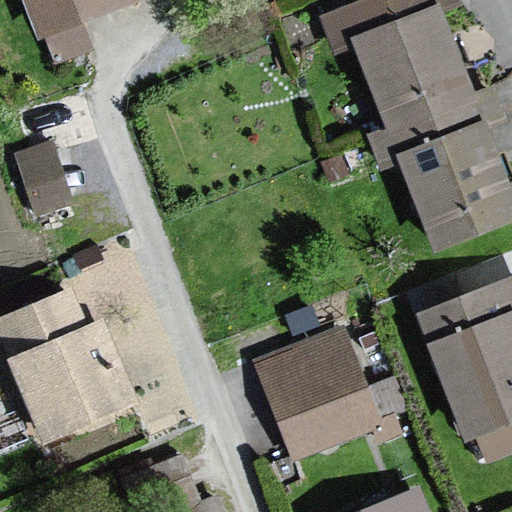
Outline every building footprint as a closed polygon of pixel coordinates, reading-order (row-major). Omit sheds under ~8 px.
[(22,0),(54,80),(94,66),(87,33),(166,5),(164,0),(22,0)] [(454,0),(380,0),(319,25),(333,57),(346,54),(422,261),(511,227),(511,225),(449,38),(463,13),(454,0)] [(511,285),(412,322),(464,451),(476,451),(481,468),(511,457),(511,285)] [(70,296),(0,325),(0,368),(40,457),(138,422),(98,332),(86,335),(70,296)] [(343,331),(251,368),(287,464),(418,439),(343,331)] [(427,511),(420,497),(374,511),(427,511)]
